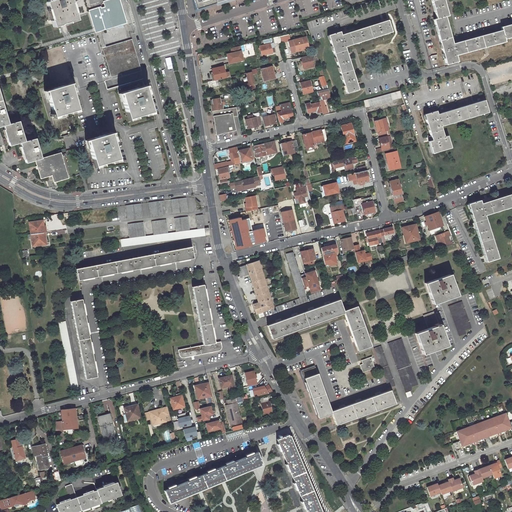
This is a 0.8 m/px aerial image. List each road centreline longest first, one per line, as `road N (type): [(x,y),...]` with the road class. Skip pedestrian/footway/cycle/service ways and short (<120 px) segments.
road 1 (residential): [(261,355),(0,422)]
road 2 (residential): [(511,166),(479,67),(421,75),(398,0)]
road 3 (residential): [(0,177),(64,205),(209,187)]
road 4 (residential): [(181,184),(130,0)]
road 5 (residential): [(181,184),(58,198),(0,170)]
road 6 (residential): [(361,511),(261,355)]
road 7 (residential): [(221,258),(385,217)]
road 8 (residential): [(300,126),(360,113),(385,217)]
road 9 (residential): [(375,511),(398,491),(511,448)]
road 10 (unknown): [(78,262),(197,242),(204,260)]
road 11 (residential): [(385,217),(511,169)]
